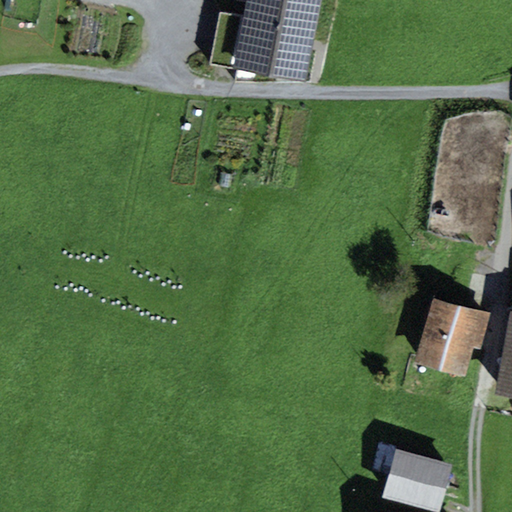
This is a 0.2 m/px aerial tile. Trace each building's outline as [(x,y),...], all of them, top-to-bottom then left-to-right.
[(321,0),(243,0),(241,11),(232,56),(257,61),(307,71),(321,0)] [(232,56),(241,11),(219,6),(208,58),(235,63),(234,77),(254,77),(257,61),(232,56)] [(432,295),(413,362),(464,376),(472,347),(481,349),(491,312),(432,295)] [(511,311),(510,311),(495,394),(511,397),(511,311)] [(395,448),(382,496),(438,511),(451,464),(395,448)]
